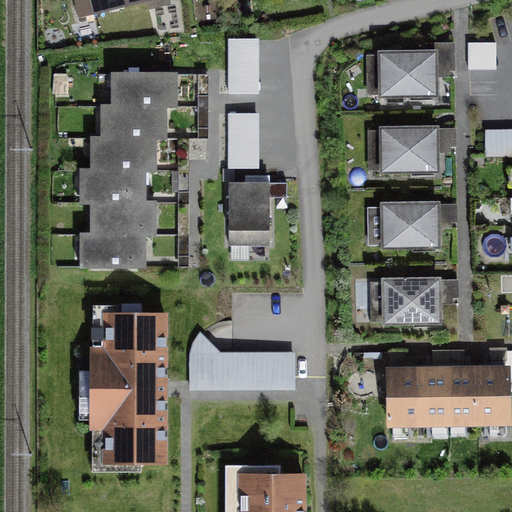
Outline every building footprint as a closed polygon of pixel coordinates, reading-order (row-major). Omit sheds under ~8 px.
[(159,0),(92,0),(99,26),(162,13),(159,0)] [(257,39),(229,40),(230,91),(258,90),(257,39)] [(498,46),(469,46),(469,75),(497,75),(498,46)] [(433,54),(384,54),(384,92),(433,92),(433,54)] [(155,159),(155,142),(166,142),(167,128),(167,112),(177,112),(177,97),(177,76),(114,75),(114,108),(105,108),(104,139),(93,139),(93,170),(83,170),(83,203),(93,203),(93,234),(84,234),(84,267),(145,267),(145,251),(145,235),(155,235),(155,224),(155,204),(145,203),(145,192),(145,171),(155,171),(155,159)] [(259,116),(230,116),(230,168),(259,168),(259,116)] [(511,127),(486,128),(486,156),(511,155),(511,127)] [(435,128),(381,128),(381,169),(435,169),(435,128)] [(279,181),(230,182),(232,236),(281,235),(279,181)] [(437,203),(380,204),(381,248),(438,246),(437,203)] [(439,281),(387,281),(387,322),(439,322),(439,281)] [(177,316),(114,316),(114,346),(100,346),(98,435),(111,435),(111,466),(176,466),(177,316)] [(226,359),(204,338),(195,351),(193,374),(191,388),(295,388),(295,358),(226,359)] [(493,373),(464,373),(436,374),(407,374),(389,374),(390,421),(510,420),(509,373),(493,373)] [(301,511),(302,475),(239,474),(238,511),(301,511)]
